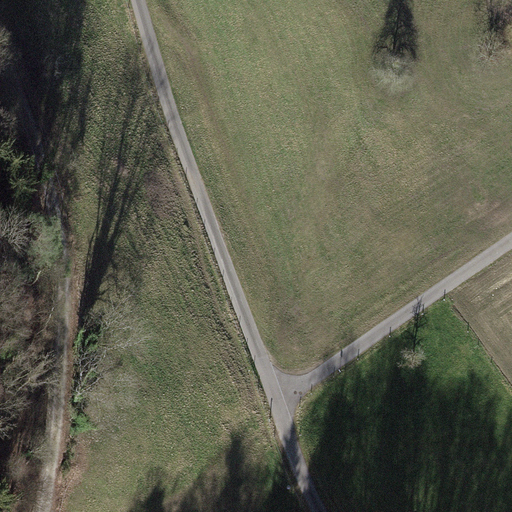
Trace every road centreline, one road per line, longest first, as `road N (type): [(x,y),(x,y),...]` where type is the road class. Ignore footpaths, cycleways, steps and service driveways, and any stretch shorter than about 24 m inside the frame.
road 1 (track): [(0,42),(64,229),(62,390),(39,511)]
road 2 (unclassified): [(275,397),(142,0)]
road 3 (unclassified): [(275,397),(511,237)]
road 4 (unclassified): [(323,511),(275,397)]
